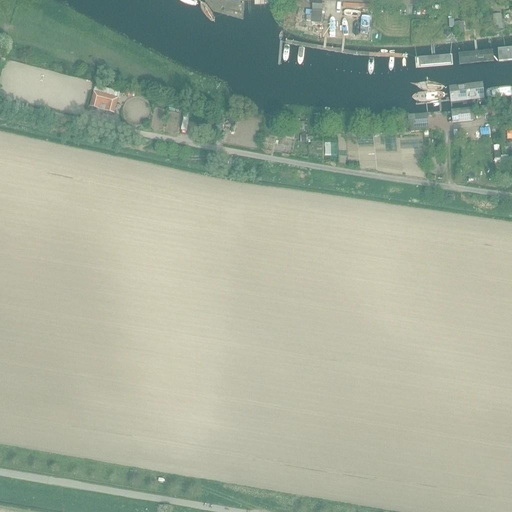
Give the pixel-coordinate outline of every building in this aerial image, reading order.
[(322,2),(312,1),(312,9),(322,10),(322,2)] [(494,31),(502,30),(501,14),(493,15),(494,31)] [(464,35),(463,23),(454,23),(455,36),(464,35)] [(511,47),(497,48),(498,62),(511,60),(511,47)] [(493,49),(457,53),(458,66),(495,62),(493,49)] [(452,53),(415,57),(416,70),(453,66),(452,53)] [(507,87),(489,89),(485,93),(490,97),(507,95),(511,90),(507,87)] [(468,90),(450,92),(447,96),(451,100),(469,98),(474,94),(468,90)] [(114,113),(118,99),(94,92),(90,107),(96,109),(98,100),(110,103),(108,112),(114,113)] [(451,113),(452,123),(474,121),(473,110),(451,113)] [(427,114),(408,116),(409,127),(428,126),(427,114)]
